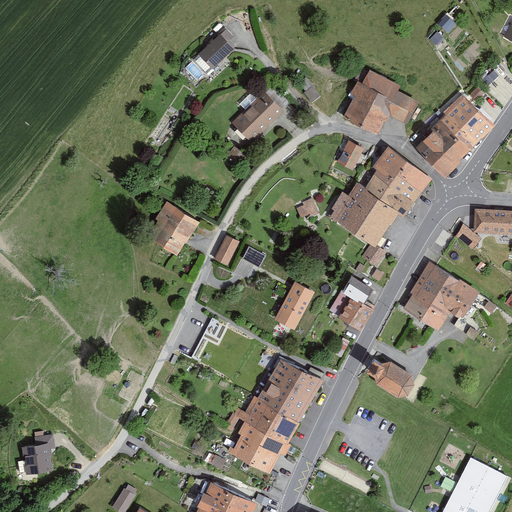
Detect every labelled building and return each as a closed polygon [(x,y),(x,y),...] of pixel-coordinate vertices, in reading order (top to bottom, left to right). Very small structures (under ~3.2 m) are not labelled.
[(440,23),(450,32),(458,23),(448,14),(440,23)] [(223,35),(200,53),(213,69),(236,50),(223,35)] [(400,85),(368,71),(348,114),(383,130),(390,114),(407,122),(417,99),(398,90),(400,85)] [(261,95),(231,122),(250,140),(278,113),(261,95)] [(460,95),(418,137),(450,168),(492,126),(460,95)] [(361,150),(347,143),(339,162),(353,169),(361,150)] [(422,177),(387,155),(376,173),(411,194),(422,177)] [(376,173),(365,192),(399,212),(411,194),(376,173)] [(354,185),(332,220),(375,246),(365,262),(377,269),(385,254),(377,249),(399,212),(365,192),(354,185)] [(302,217),(320,210),(314,198),(297,205),(302,217)] [(198,221),(166,202),(145,236),(177,256),(198,221)] [(511,211),(474,209),(472,233),(511,235),(511,211)] [(244,243),(234,238),(219,265),(229,270),(244,243)] [(249,245),(244,257),(261,264),(266,253),(249,245)] [(429,258),(401,306),(439,327),(450,309),(465,318),(482,288),(429,258)] [(366,290),(348,279),(327,313),(355,330),(370,306),(360,300),(366,290)] [(313,293),(292,283),(274,322),(295,331),(313,293)] [(277,358),(226,453),(271,477),(322,381),(277,358)] [(373,359),(366,371),(374,376),(376,384),(398,397),(408,395),(414,385),(412,374),(391,361),(382,364),(373,359)] [(46,434),(20,438),(25,471),(51,467),(46,434)] [(489,511),(508,476),(470,457),(442,511),(489,511)] [(251,511),(256,501),(211,481),(197,511),(251,511)] [(134,493),(123,487),(113,506),(123,511),(134,493)]
